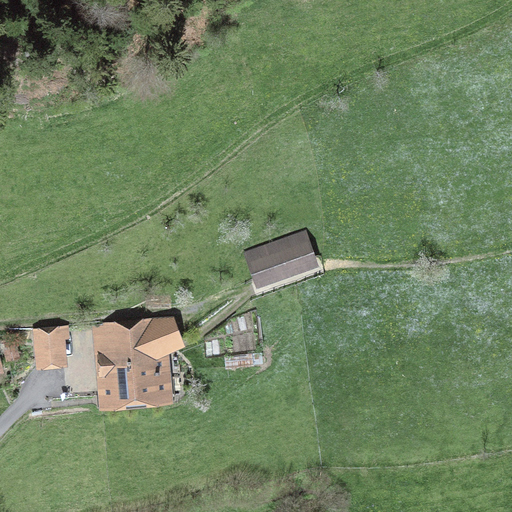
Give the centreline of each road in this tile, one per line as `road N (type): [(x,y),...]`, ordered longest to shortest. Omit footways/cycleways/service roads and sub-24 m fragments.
road 1 (track): [(511,4),(313,93),(246,134),(187,185),(110,231),(0,280)]
road 2 (track): [(0,425),(74,365),(99,315),(177,308)]
